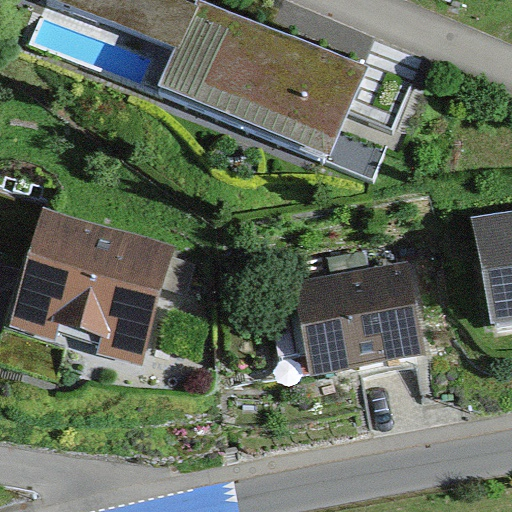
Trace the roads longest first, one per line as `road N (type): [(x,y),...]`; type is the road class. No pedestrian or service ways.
road 1 (residential): [(511,458),(219,511)]
road 2 (residential): [(327,0),(511,70)]
